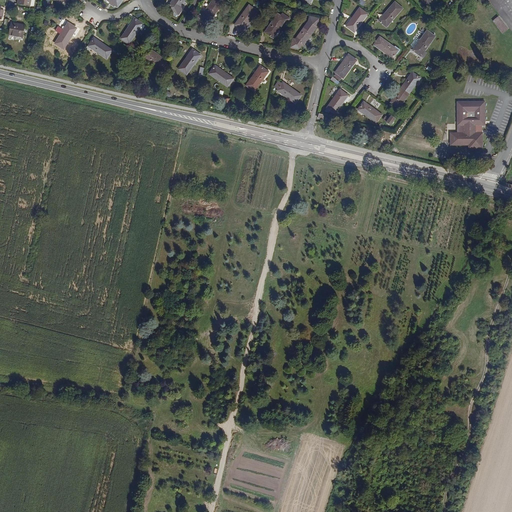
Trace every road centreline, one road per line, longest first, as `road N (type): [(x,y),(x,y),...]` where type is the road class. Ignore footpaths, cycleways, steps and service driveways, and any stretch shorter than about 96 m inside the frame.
road 1 (track): [(211,511),(294,146)]
road 2 (track): [(442,511),(511,268)]
road 3 (primary): [(300,140),(111,100)]
road 4 (primary): [(111,100),(298,147)]
road 5 (primary): [(488,185),(310,142)]
road 6 (primary): [(308,150),(486,192)]
road 7 (residential): [(179,31),(322,65)]
